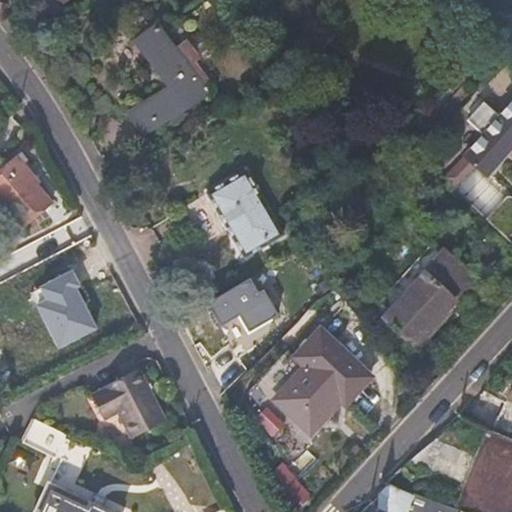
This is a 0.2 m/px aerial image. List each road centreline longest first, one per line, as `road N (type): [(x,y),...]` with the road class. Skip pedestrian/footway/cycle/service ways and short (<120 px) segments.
road 1 (residential): [(0,40),(35,91),(258,511)]
road 2 (residential): [(511,321),(336,511)]
